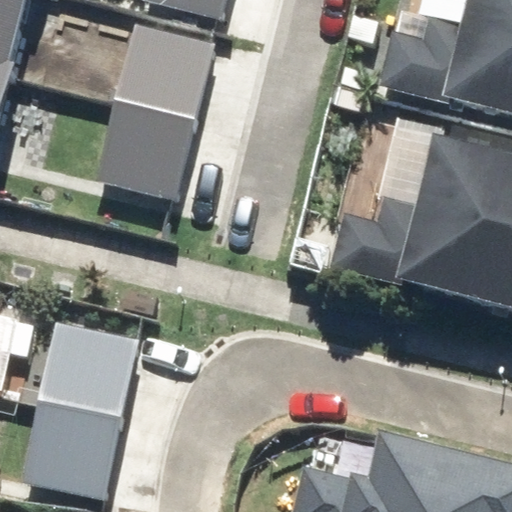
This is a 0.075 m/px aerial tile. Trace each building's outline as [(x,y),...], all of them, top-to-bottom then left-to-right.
[(0,0),(0,79),(28,86),(48,0),(0,0)] [(230,25),(236,0),(151,0),(150,5),(230,25)] [(458,104),(511,117),(511,0),(431,0),(426,20),(435,22),(429,45),(398,38),(385,90),(457,108),(458,104)] [(203,134),(224,49),(145,29),(123,114),(203,134)] [(0,79),(0,178),(6,180),(28,86),(0,79)] [(181,218),(203,134),(123,114),(102,198),(181,218)] [(412,287),(511,312),(511,158),(451,143),(454,134),(405,122),(384,204),(389,205),(383,229),(353,221),(340,273),(411,291),(412,287)] [(51,405),(34,489),(116,505),(133,421),(149,344),(66,327),(51,405)] [(511,511),(511,468),(397,440),(385,486),(314,469),(303,511),(511,511)]
